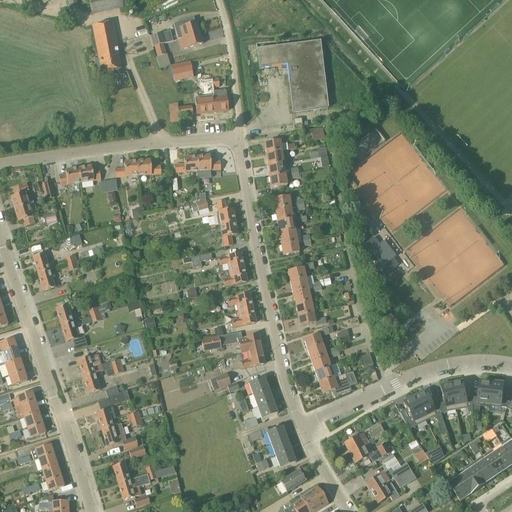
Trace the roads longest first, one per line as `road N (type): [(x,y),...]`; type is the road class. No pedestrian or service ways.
road 1 (residential): [(301,425),(284,380),(234,140)]
road 2 (residential): [(90,511),(0,240)]
road 3 (residential): [(0,164),(234,140)]
road 4 (residential): [(511,367),(425,370),(301,425)]
